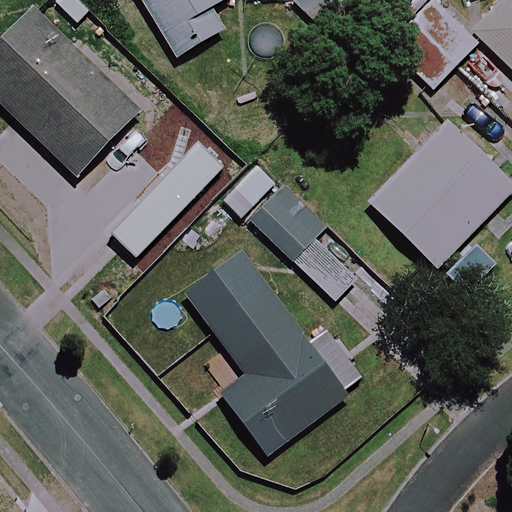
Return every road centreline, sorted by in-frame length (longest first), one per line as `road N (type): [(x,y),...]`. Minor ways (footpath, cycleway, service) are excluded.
road 1 (residential): [(142,511),(0,345)]
road 2 (residential): [(415,511),(511,402)]
